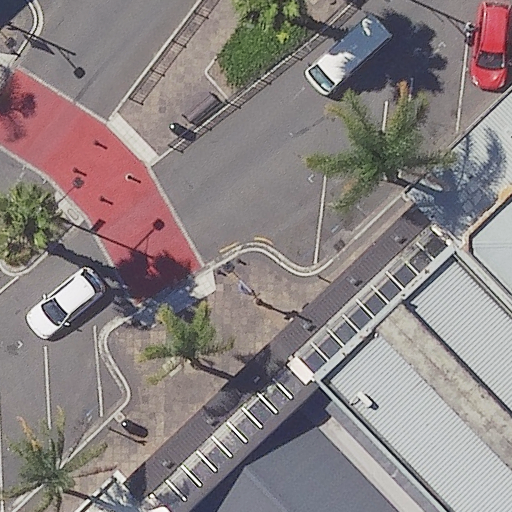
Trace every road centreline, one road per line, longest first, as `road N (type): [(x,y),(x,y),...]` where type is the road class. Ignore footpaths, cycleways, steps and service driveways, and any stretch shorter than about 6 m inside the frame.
road 1 (residential): [(431,0),(154,248),(0,340)]
road 2 (residential): [(0,185),(136,0)]
